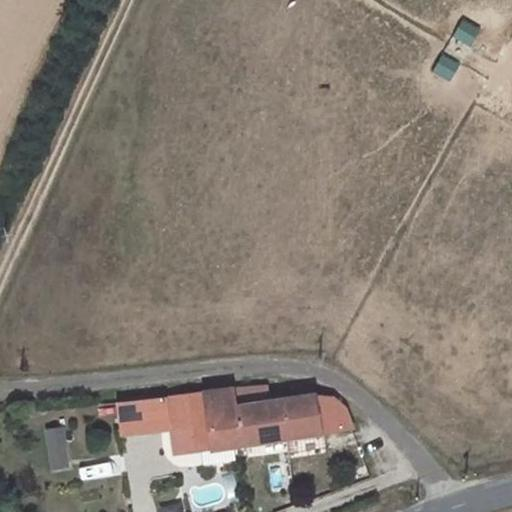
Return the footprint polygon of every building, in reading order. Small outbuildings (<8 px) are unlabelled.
[(267,385),(232,389),(239,443),(285,436),(279,399),(276,400),(276,394),(268,395),(267,385)] [(232,389),(115,401),(119,432),(170,427),(181,426),(184,451),(200,449),(210,447),(232,444),(239,443),(232,389)] [(279,399),(285,436),(318,431),(351,427),(343,407),(332,398),(312,394),(279,399)] [(68,466),(62,426),(46,428),(52,468),(68,466)] [(181,426),(170,427),(174,453),(184,451),(181,426)] [(210,447),(200,449),(202,464),(234,459),(232,444),(210,447)]
